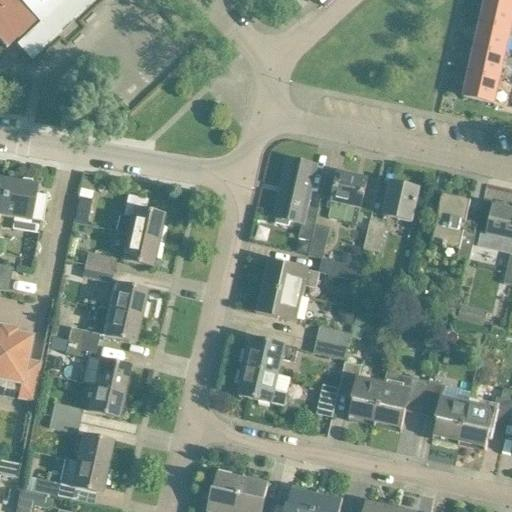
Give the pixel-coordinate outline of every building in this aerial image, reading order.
[(0,0),(0,44),(5,50),(17,39),(21,44),(18,46),(31,60),(95,0),(0,0)] [(511,30),(511,26),(511,4),(494,0),(485,0),(480,23),(511,30)] [(506,55),(511,30),(480,23),(475,48),(506,55)] [(500,80),(506,55),(475,48),(469,73),(500,80)] [(494,106),(500,80),(469,73),(463,99),(494,106)] [(309,258),(316,227),(315,227),(319,211),(307,209),(316,168),(288,161),(275,220),(302,226),(299,241),(312,244),(308,258),(309,258)] [(330,199),(327,210),(331,211),(329,220),(344,224),(356,226),(360,211),(363,201),(367,182),(339,175),(334,195),(333,200),(330,199)] [(6,182),(0,216),(0,218),(14,220),(12,231),(27,233),(28,229),(38,230),(39,231),(44,202),(43,202),(33,200),(35,187),(6,182)] [(391,185),(387,204),(384,218),(412,224),(419,191),(391,185)] [(442,196),(438,216),(432,244),(459,250),(457,260),(469,262),(473,245),(477,226),(475,232),(464,230),(471,203),(442,196)] [(120,217),(116,235),(127,237),(157,244),(163,217),(145,213),(147,202),(128,197),(123,217),(120,217)] [(78,198),(72,225),(86,227),(91,201),(78,198)] [(511,257),(511,211),(495,208),(489,236),(481,234),(478,249),(510,257),(511,257)] [(379,254),(386,224),(370,221),(364,251),(379,254)] [(316,227),(309,258),(323,261),(330,230),(316,227)] [(151,270),(157,244),(127,237),(121,263),(151,270)] [(85,267),(113,273),(116,261),(87,255),(85,267)] [(343,255),(341,265),(351,267),(353,258),(343,255)] [(327,262),(324,276),(360,284),(363,271),(327,262)] [(262,288),(302,297),(304,286),(317,288),(320,275),(307,272),(308,272),(267,263),(262,288)] [(0,291),(8,293),(13,269),(0,266),(0,291)] [(110,285),(113,273),(85,267),(82,279),(110,285)] [(98,310),(140,319),(146,293),(116,286),(110,312),(98,309),(98,310)] [(296,324),(302,297),(262,288),(256,315),(296,324)] [(134,345),(140,319),(98,310),(95,322),(97,326),(96,336),(70,330),(68,343),(96,349),(99,337),(134,345)] [(0,382),(20,387),(17,400),(32,403),(39,366),(26,363),(31,340),(15,337),(16,333),(0,329),(0,382)] [(317,342),(348,349),(352,337),(320,329),(317,342)] [(51,339),(49,350),(63,353),(66,343),(51,339)] [(245,370),(278,377),(282,362),(294,365),(298,351),(271,345),(252,341),(245,370)] [(346,361),(348,349),(317,342),(314,354),(346,361)] [(93,361),(96,349),(68,343),(65,355),(93,361)] [(99,362),(99,363),(88,361),(82,386),(93,388),(123,395),(129,368),(99,362)] [(375,425),(384,386),(359,380),(361,368),(345,364),(339,391),(355,394),(349,421),(350,421),(351,419),(375,425)] [(245,370),(239,398),(283,409),(286,396),(290,380),(278,377),(245,370)] [(422,410),(428,382),(413,379),(410,391),(384,386),(375,425),(400,430),(400,433),(401,433),(407,407),(422,410)] [(459,444),(468,404),(443,399),(445,386),(428,382),(422,410),(439,414),(433,440),(434,440),(434,438),(459,444)] [(339,391),(323,387),(321,397),(317,416),(333,420),(339,391)] [(117,421),(123,395),(93,388),(87,414),(117,421)] [(507,429),(507,427),(511,403),(496,400),(494,410),(468,404),(459,444),(485,450),(484,452),(485,452),(491,426),(507,429)] [(51,418),(79,425),(82,412),(54,406),(51,418)] [(77,437),(79,425),(51,418),(48,430),(77,437)] [(76,464),(106,471),(112,444),(82,437),(76,464)] [(32,492),(32,493),(49,496),(62,499),(70,501),(72,490),(81,492),(101,496),(106,471),(76,464),(65,461),(60,486),(35,481),(32,492)] [(0,463),(0,477),(15,480),(18,467),(0,463)] [(235,511),(242,482),(219,476),(219,474),(218,474),(209,511),(235,511)] [(264,511),(263,511),(269,486),(268,485),(267,487),(242,482),(235,511),(264,511)] [(313,511),(317,498),(293,492),(293,490),(292,490),(287,511),(313,511)] [(49,496),(32,493),(32,495),(20,492),(15,511),(31,511),(33,508),(46,511),(49,496)] [(340,511),(343,501),(342,501),(341,503),(317,498),(313,511),(340,511)]
